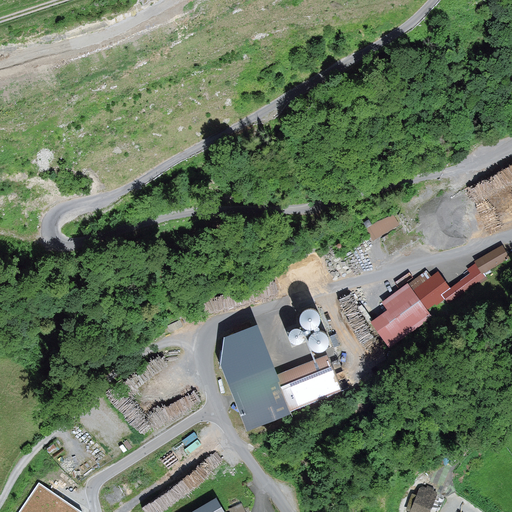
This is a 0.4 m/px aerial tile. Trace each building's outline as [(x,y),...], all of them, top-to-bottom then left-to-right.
[(377,222),(367,228),(373,237),(398,223),(393,215),(377,222)] [(363,222),(367,228),(372,224),(369,219),(363,222)] [(388,311),(373,321),(390,344),(430,315),(425,308),(434,302),(436,304),(446,297),(449,302),(477,281),(480,284),(487,279),(483,272),(507,258),(501,247),(476,261),(477,262),(468,269),(473,275),(464,282),(462,280),(449,290),(437,274),(430,280),(425,272),(383,303),(388,311)] [(308,329),(313,328),(316,324),(318,319),(317,314),(313,311),(308,309),(303,310),(299,314),(298,319),(299,324),(303,327),(308,329)] [(180,320),(168,325),(170,332),(183,326),(180,320)] [(248,427),(285,412),(274,384),(252,329),(256,328),(256,327),(226,339),(221,360),(248,427)] [(291,344),(295,344),(298,342),(300,338),(300,334),(298,331),(294,329),(290,329),(287,332),(285,335),(285,339),(288,342),(291,344)] [(314,349),(320,348),(324,345),(326,340),(325,335),(322,331),(317,329),(312,330),(308,333),(306,338),(307,343),(310,347),(314,349)] [(274,384),(285,412),(341,390),(330,362),(274,384)] [(211,459),(194,469),(199,478),(217,467),(211,459)] [(127,476),(136,492),(155,479),(146,464),(127,476)] [(100,493),(110,508),(133,493),(123,477),(100,493)] [(412,511),(425,511),(433,493),(432,493),(434,488),(428,486),(426,490),(422,489),(412,511)] [(163,492),(171,503),(177,498),(169,487),(163,492)] [(158,492),(147,498),(154,511),(159,511),(166,509),(158,492)] [(223,511),(216,499),(192,511),(223,511)] [(59,511),(80,511),(81,511),(65,502),(59,511)]
